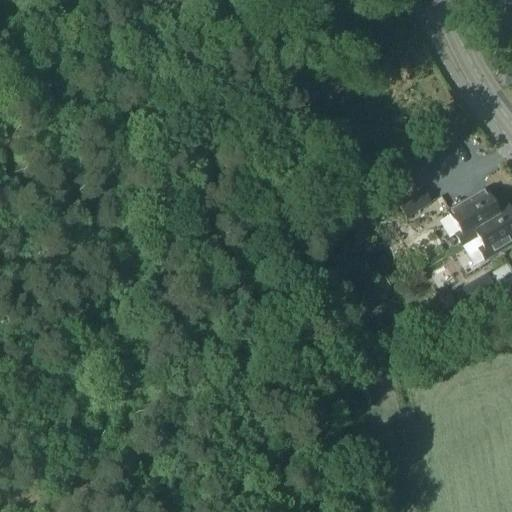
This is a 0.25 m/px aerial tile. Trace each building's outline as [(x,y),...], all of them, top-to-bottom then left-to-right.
[(422,193),(398,208),(405,220),(429,206),(422,193)] [(482,221),(495,214),(483,193),(446,214),(459,235),(454,238),(460,248),(475,239),(488,232),(482,221)] [(511,245),(511,212),(511,210),(508,211),(505,208),(495,214),(482,221),(488,232),(475,239),(481,250),(477,252),(483,263),(511,245)] [(485,277),(461,291),(468,303),(492,289),(485,277)] [(369,288),(356,296),(361,304),(374,296),(369,288)] [(378,403),(371,376),(361,378),(367,406),(378,403)]
